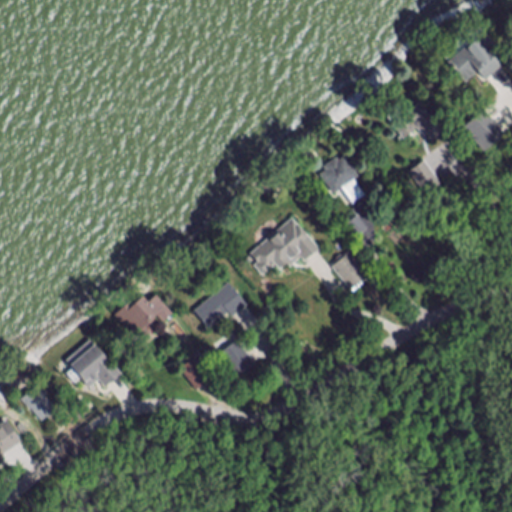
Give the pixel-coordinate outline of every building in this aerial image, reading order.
[(484,36),(496,49),(491,53),(503,67),(486,82),(480,75),(467,86),(456,74),(455,75),(449,67),(484,36)] [(425,133),(421,136),(417,130),(404,140),(392,125),(403,116),(405,118),(422,105),(445,135),(433,144),(425,133)] [(482,152),(504,136),(486,111),(464,126),(482,152)] [(356,207),(344,190),(336,196),(322,176),(328,172),(326,169),(340,159),(341,161),(347,156),(362,177),(357,181),(368,198),(356,207)] [(442,185),(427,196),(411,173),(426,162),(442,185)] [(369,230),(357,240),(346,227),(359,217),(369,230)] [(321,250),(306,263),(302,258),(290,268),(288,265),(281,271),(277,266),(264,277),(256,267),(259,265),(252,256),(295,220),(301,227),(301,226),(321,250)] [(370,278),(353,292),(333,268),(351,254),(370,278)] [(233,319),(230,315),(210,331),(196,312),(230,284),(248,306),(233,319)] [(164,323),(157,315),(144,327),(153,336),(141,346),(115,315),(129,303),(132,306),(145,295),(151,302),(158,296),(174,314),(164,323)] [(106,390),(99,382),(91,390),(82,379),(75,385),(68,376),(74,371),(68,363),(93,342),(122,376),(106,390)] [(240,342),(256,367),(238,379),(221,355),(240,342)] [(198,392),(181,371),(196,359),(213,380),(198,392)] [(50,420),(48,418),(43,423),(23,401),(37,389),(57,410),(52,415),(53,417),(50,420)] [(69,397),(65,401),(59,395),(63,391),(69,397)] [(92,413),(81,422),(71,410),(82,401),(92,413)] [(0,459),(0,426),(7,422),(22,443),(0,459)]
